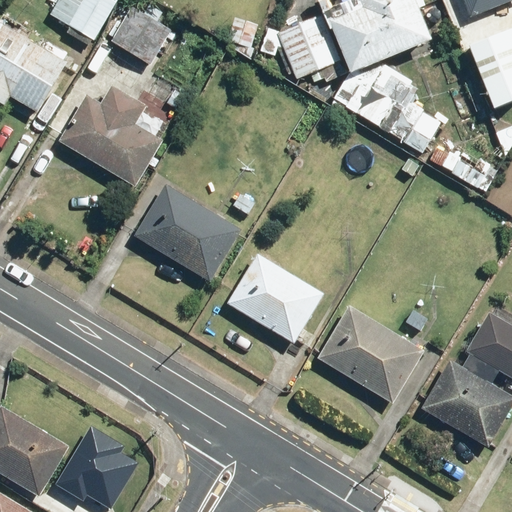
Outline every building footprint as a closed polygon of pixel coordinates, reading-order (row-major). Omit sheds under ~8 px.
[(115,6),(104,0),(84,0),(68,29),(93,44),(115,6)] [(327,28),(348,80),(429,47),(409,0),(355,0),(354,1),(360,14),(327,28)] [(511,0),(460,0),(469,22),(511,5),(511,0)] [(130,12),(111,45),(150,68),(170,35),(130,12)] [(261,29),(234,20),(226,44),(253,53),(261,29)] [(338,65),(321,21),(279,37),(296,81),(338,65)] [(9,101),(36,117),(66,67),(0,28),(0,108),(4,111),(9,101)] [(511,34),(466,51),(491,115),(511,107),(511,34)] [(85,100),(58,146),(135,191),(162,145),(134,129),(145,110),(109,90),(99,108),(85,100)] [(442,142),(430,161),(478,191),(490,171),(442,142)] [(166,188),(134,239),(209,286),(241,234),(166,188)] [(237,191),(227,207),(249,219),(258,203),(237,191)] [(257,258),(226,308),(293,348),(323,298),(257,258)] [(449,364),(420,413),(487,451),(511,408),(511,400),(493,390),(501,377),(511,383),(511,314),(498,306),(490,319),(487,317),(464,355),(469,358),(461,371),(449,364)] [(349,311),(317,362),(391,407),(423,356),(349,311)] [(0,411),(0,410),(0,477),(38,500),(67,451),(0,411)] [(93,424),(61,482),(86,495),(89,489),(115,504),(140,459),(122,449),(126,442),(93,424)] [(0,511),(23,511),(0,498),(0,511)]
